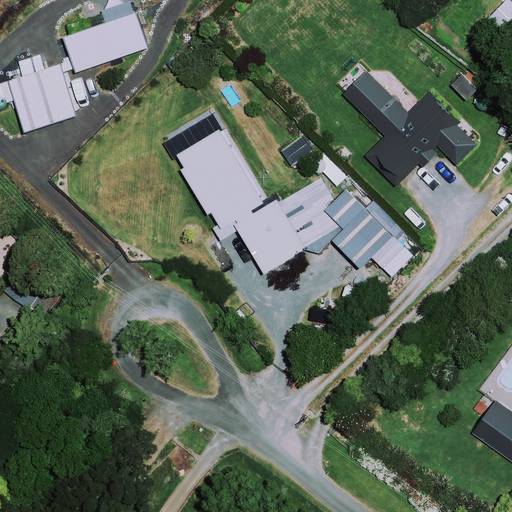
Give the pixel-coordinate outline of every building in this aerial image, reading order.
[(81,69),(81,71),(153,48),(141,13),(137,0),(129,0),(104,8),(109,23),(68,36),(74,56),(65,59),(66,64),(12,81),(0,85),(0,102),(0,103),(17,98),(28,135),(83,118),(69,72),(78,69),(81,69)] [(511,0),(508,0),(495,13),(511,30),(511,0)] [(481,87),(466,72),(453,85),(468,100),(481,87)] [(480,138),(433,91),(410,113),(370,73),(348,95),(388,135),(368,156),(398,186),(440,144),(457,162),(480,138)] [(240,224),(273,204),(217,111),(203,120),(172,139),(182,155),(189,167),(185,169),(212,214),(217,211),(229,231),(240,224)] [(273,204),(240,224),(270,273),(336,234),(366,266),(377,256),(398,279),(425,253),(309,130),(282,155),(309,184),(273,204)] [(52,279),(32,264),(11,293),(48,319),(68,290),(52,279)] [(511,411),(500,403),(477,434),(511,459),(511,411)]
